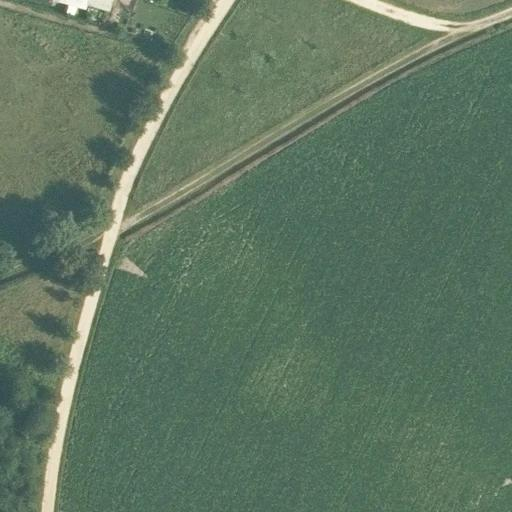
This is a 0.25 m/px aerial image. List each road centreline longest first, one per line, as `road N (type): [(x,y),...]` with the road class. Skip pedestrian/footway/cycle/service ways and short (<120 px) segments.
road 1 (track): [(0,274),(120,228),(360,85),(511,12)]
road 2 (track): [(43,511),(52,440),(121,197),(179,72),(226,0)]
